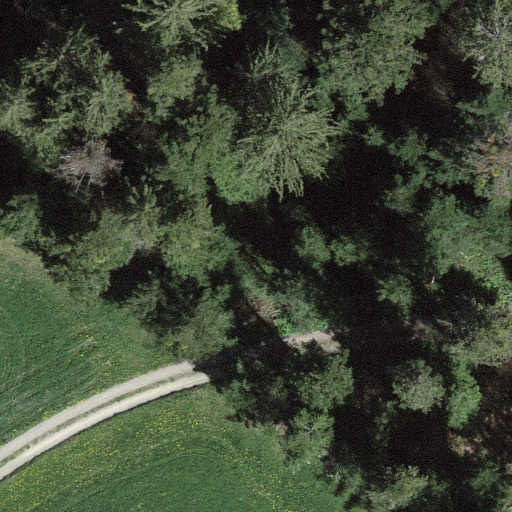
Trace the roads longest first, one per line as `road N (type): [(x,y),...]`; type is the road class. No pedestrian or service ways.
road 1 (track): [(511,305),(128,408)]
road 2 (unclassified): [(0,476),(36,445),(128,408)]
